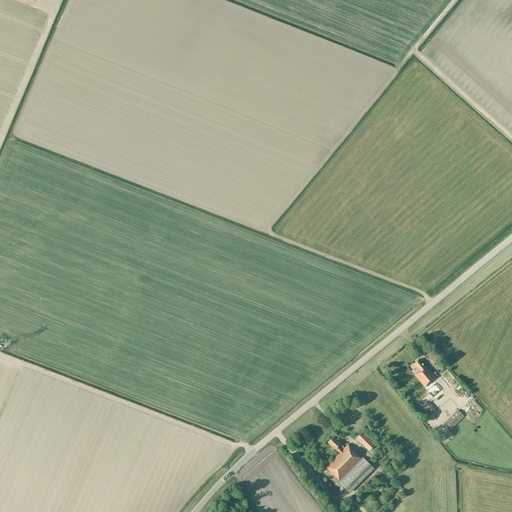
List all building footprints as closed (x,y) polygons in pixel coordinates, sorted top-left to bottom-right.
[(419,370),(414,374),(435,399),(444,392),(434,380),(436,378),(425,365),(424,365),(419,359),(414,364),(419,370)] [(439,375),(452,390),(458,398),(465,393),(458,385),(456,387),(443,372),(439,375)] [(428,402),(423,406),(430,414),(434,410),(428,402)] [(443,424),(449,430),(464,416),(458,410),(443,424)] [(362,432),(356,438),(368,451),(375,445),(362,432)] [(339,453),(325,467),(339,481),(338,482),(347,491),(372,466),(363,458),(362,459),(348,444),(344,448),(340,444),(333,437),(328,442),(335,449),(339,453)]
